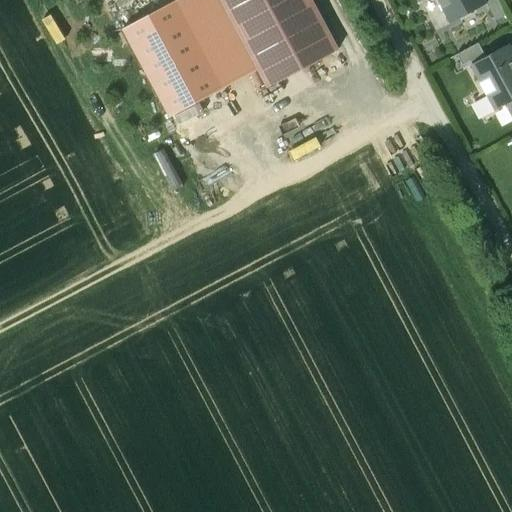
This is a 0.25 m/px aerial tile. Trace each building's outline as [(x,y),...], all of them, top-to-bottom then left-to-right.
[(170,116),(258,70),(220,0),(177,0),(124,28),(170,116)] [(220,0),(258,70),(268,88),(339,50),(312,0),(220,0)] [(437,0),(450,24),(487,4),(485,1),(484,0),(437,0)] [(488,0),(485,1),(487,4),(496,20),(508,14),(500,0),(488,0)] [(511,51),(509,45),(486,58),(478,44),(449,59),(456,73),(472,65),(496,110),(507,105),(511,101),(511,51)]
